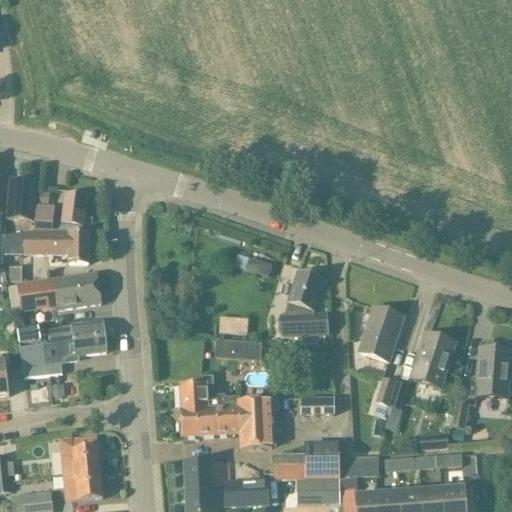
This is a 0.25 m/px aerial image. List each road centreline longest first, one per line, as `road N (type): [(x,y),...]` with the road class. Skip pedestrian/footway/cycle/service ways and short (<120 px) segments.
road 1 (tertiary): [(126,176),(511,301)]
road 2 (residential): [(135,414),(126,176)]
road 3 (residential): [(0,430),(135,414)]
road 4 (tertiary): [(0,139),(126,176)]
